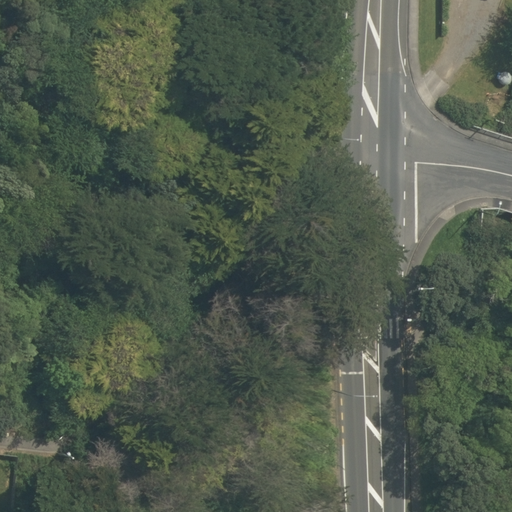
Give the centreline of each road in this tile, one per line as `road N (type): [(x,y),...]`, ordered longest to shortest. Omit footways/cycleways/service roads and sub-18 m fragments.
road 1 (secondary): [(377,511),(367,160)]
road 2 (secondary): [(367,160),(375,0)]
road 3 (tertiary): [(367,160),(476,167),(511,178)]
